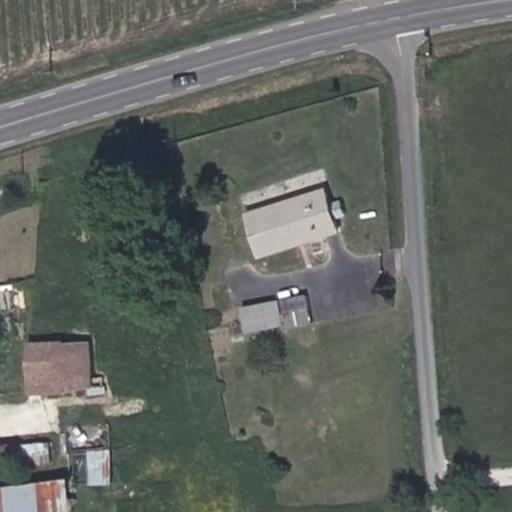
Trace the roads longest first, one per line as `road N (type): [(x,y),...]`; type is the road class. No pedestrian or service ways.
road 1 (unclassified): [(448,511),(407,20)]
road 2 (secondary): [(407,20),(0,142)]
